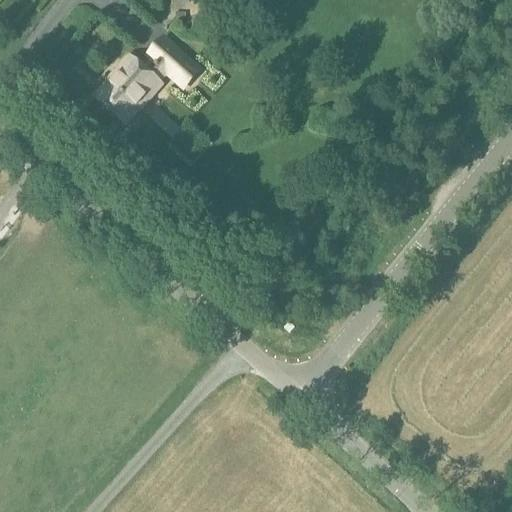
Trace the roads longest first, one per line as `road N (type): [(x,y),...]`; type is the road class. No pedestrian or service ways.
road 1 (unclassified): [(299,396),(0,137)]
road 2 (unclassified): [(299,396),(511,135)]
road 3 (unclassified): [(440,511),(299,396)]
